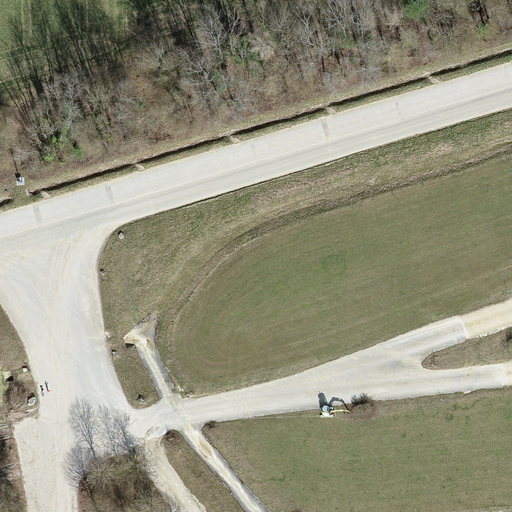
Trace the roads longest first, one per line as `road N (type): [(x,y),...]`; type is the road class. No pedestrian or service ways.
road 1 (track): [(511,373),(346,388),(122,423),(78,414)]
road 2 (track): [(78,414),(39,215)]
road 3 (track): [(346,388),(412,346),(511,311)]
road 4 (track): [(174,414),(260,511)]
